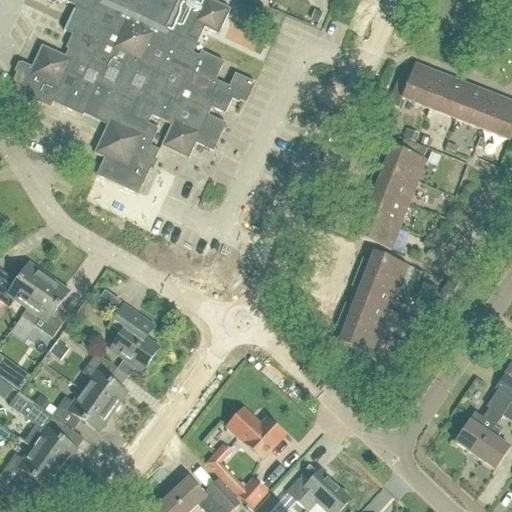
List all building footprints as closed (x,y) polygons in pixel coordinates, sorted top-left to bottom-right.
[(36,0),(54,8),(57,1),(77,11),(66,34),(72,36),(65,52),(70,54),(67,61),(41,49),(31,70),(21,65),(7,95),(31,106),(32,102),(49,110),(51,105),(81,119),(83,115),(105,126),(91,156),(102,161),(94,178),(97,179),(136,197),(150,167),(156,152),(148,148),(156,131),(146,127),(150,118),(170,128),(160,148),(189,162),(198,144),(211,150),(221,128),(205,121),(210,110),(225,117),(233,101),(246,107),(255,86),(235,77),(229,90),(215,84),(224,65),(213,60),(201,55),(199,60),(190,56),(202,30),(214,36),(218,38),(230,12),(206,1),(206,0),(36,0)] [(321,15),(313,12),(309,22),(317,26),(321,15)] [(509,143),(511,135),(511,105),(414,67),(410,79),(400,75),(388,106),(399,111),(402,102),(509,143)] [(417,135),(405,131),(402,140),(413,145),(417,135)] [(422,138),(419,145),(428,149),(431,142),(422,138)] [(378,159),(374,169),(417,185),(426,162),(422,161),(426,150),(403,141),(399,152),(391,149),(386,162),(378,159)] [(475,149),(482,151),(485,144),(478,141),(475,149)] [(446,145),(444,151),(453,155),(456,149),(446,145)] [(378,181),(373,194),(408,207),(417,185),(374,169),(371,178),(378,181)] [(361,203),(357,213),(399,230),(408,207),(373,194),(368,206),(361,203)] [(399,230),(357,213),(353,223),(360,226),(355,240),(390,254),(399,230)] [(433,231),(429,240),(436,243),(440,233),(433,231)] [(435,253),(438,245),(435,244),(425,240),(422,248),(435,253)] [(361,266),(357,276),(398,292),(407,268),(374,256),(368,269),(361,266)] [(14,304),(26,312),(49,280),(29,265),(17,284),(5,275),(0,281),(0,304),(9,311),(14,304)] [(413,267),(408,286),(419,288),(423,270),(413,267)] [(360,289),(355,301),(389,315),(398,292),(357,276),(353,286),(360,289)] [(34,329),(40,333),(51,342),(53,340),(66,320),(56,313),(69,295),(49,280),(26,312),(21,319),(34,329)] [(448,301),(446,301),(456,289),(447,282),(438,295),(437,295),(432,303),(443,310),(448,301)] [(344,311),(340,321),(380,337),(389,315),(355,301),(350,313),(344,311)] [(440,310),(431,305),(427,311),(436,317),(440,310)] [(123,308),(107,331),(119,339),(109,353),(122,363),(116,372),(127,380),(133,371),(141,376),(158,351),(141,339),(150,327),(123,308)] [(380,337),(340,321),(336,330),(343,333),(337,346),(371,360),(380,337)] [(411,334),(407,344),(418,349),(422,338),(411,334)] [(67,351),(55,343),(48,354),(59,362),(67,351)] [(411,351),(396,345),(391,359),(405,365),(411,351)] [(88,381),(79,393),(81,394),(112,416),(126,396),(118,391),(108,384),(116,372),(94,357),(81,376),(88,381)] [(15,369),(4,383),(19,393),(29,379),(15,369)] [(493,392),(496,394),(510,404),(511,399),(511,383),(503,377),(493,392)] [(51,419),(66,430),(72,435),(80,424),(98,437),(112,416),(81,394),(79,393),(71,405),(64,400),(63,401),(59,408),(51,418),(51,419)] [(453,446),(473,460),(493,430),(492,429),(500,418),(501,419),(510,404),(496,394),(485,410),(488,412),(481,421),(473,416),(453,446)] [(34,406),(51,418),(59,408),(42,395),(34,406)] [(35,428),(31,433),(23,444),(30,449),(32,451),(62,473),(76,453),(77,452),(76,451),(66,443),(72,435),(66,430),(51,419),(51,418),(34,406),(32,409),(15,398),(7,408),(35,428)] [(511,405),(510,404),(501,419),(511,426),(511,424),(511,405)] [(258,432),(242,416),(229,430),(246,446),(244,448),(262,464),(283,440),(266,424),(258,432)] [(493,430),(473,460),(494,473),(509,451),(495,442),(500,434),(493,430)] [(205,466),(236,497),(252,511),(268,495),(252,480),(242,490),(219,466),(229,454),(222,448),(205,466)] [(1,476),(0,478),(0,489),(11,507),(22,491),(30,480),(35,484),(48,493),(62,473),(32,451),(30,449),(22,462),(15,457),(1,476)] [(270,497),(255,511),(290,511),(297,505),(304,511),(310,511),(316,506),(322,511),(338,511),(348,502),(327,482),(328,480),(320,472),(312,480),(305,474),(286,495),(287,496),(279,505),(270,497)] [(170,497),(183,511),(192,511),(197,507),(201,511),(233,511),(240,506),(218,482),(203,496),(188,480),(170,497)] [(183,511),(170,497),(153,511),(183,511)]
